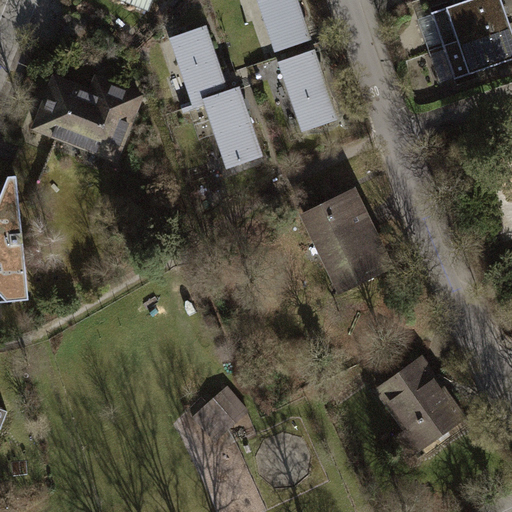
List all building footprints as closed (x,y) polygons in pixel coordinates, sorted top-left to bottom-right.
[(251,0),(274,63),(312,49),(294,0),(251,0)] [(474,0),(419,19),(430,53),(509,26),(499,0),(474,0)] [(95,24),(68,14),(59,35),(86,46),(95,24)] [(430,53),(442,87),(511,62),(511,36),(509,26),(430,53)] [(165,41),(192,114),(202,110),(198,100),(226,90),(204,27),(165,41)] [(274,63),(300,136),(339,122),(312,49),(274,63)] [(52,75),(28,132),(57,144),(53,153),(98,172),(102,162),(117,169),(147,96),(95,75),(89,91),(52,75)] [(202,110),(224,173),(263,160),(236,87),(226,90),(198,100),(202,110)] [(0,200),(0,308),(31,305),(18,179),(8,180),(0,200)] [(355,192),(299,221),(338,299),(395,270),(355,192)] [(426,361),(377,395),(405,435),(394,443),(414,472),(474,430),(426,361)] [(227,392),(192,422),(206,439),(241,409),(227,392)]
